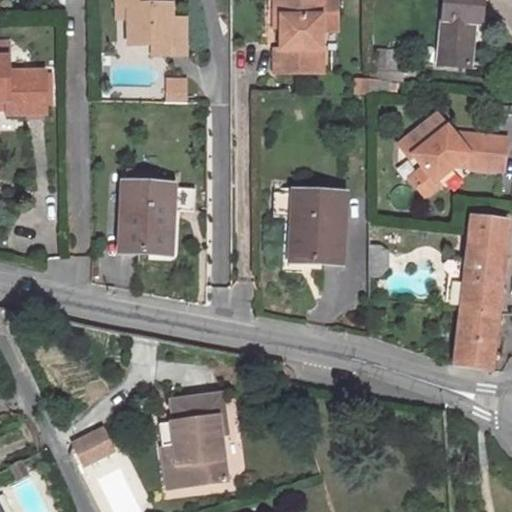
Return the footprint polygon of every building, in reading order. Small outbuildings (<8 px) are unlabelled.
[(128,19),(128,46),(151,46),(171,45),(171,20),(171,6),(158,6),(157,0),(116,0),(117,8),(128,8),(128,19)] [(322,0),(280,0),(280,29),(280,51),(276,50),(276,74),(322,74),(322,31),(322,0)] [(336,31),(335,0),(322,0),(322,31),(336,31)] [(444,0),(437,65),(468,68),(473,22),(481,23),(483,0),(444,0)] [(117,8),(117,19),(128,19),(128,8),(117,8)] [(152,57),(185,57),(184,20),(171,20),(171,45),(151,46),(152,57)] [(0,103),(7,103),(7,111),(7,116),(45,116),(45,110),(44,77),(44,74),(7,74),(7,50),(5,50),(5,42),(0,42),(0,103)] [(387,50),(386,72),(403,73),(404,51),(387,50)] [(354,79),(354,94),(368,94),(368,79),(354,79)] [(379,94),(379,80),(368,79),(368,94),(379,94)] [(167,91),(168,101),(185,101),(184,91),(167,91)] [(505,171),(508,139),(471,136),(471,142),(459,141),(438,116),(400,147),(411,160),(415,156),(425,168),(412,179),(427,197),(440,185),(437,182),(462,161),(468,162),(468,167),(505,171)] [(123,186),(120,252),(166,254),(168,213),(172,213),(173,189),(123,186)] [(172,213),(193,214),(194,190),(173,189),(172,213)] [(295,260),(341,262),(344,196),(294,194),(292,219),(297,219),(295,260)] [(492,359),(508,223),(478,219),(469,218),(453,366),(502,372),(508,362),(492,359)] [(381,246),(369,246),(368,278),(381,278),(390,268),(390,253),(381,246)] [(219,394),(168,400),(171,421),(168,422),(176,487),(224,481),(218,435),(224,434),(219,394)] [(176,487),(168,422),(156,423),(164,488),(176,487)] [(103,426),(73,441),(87,467),(117,452),(103,426)] [(26,473),(21,462),(12,466),(18,477),(26,473)]
